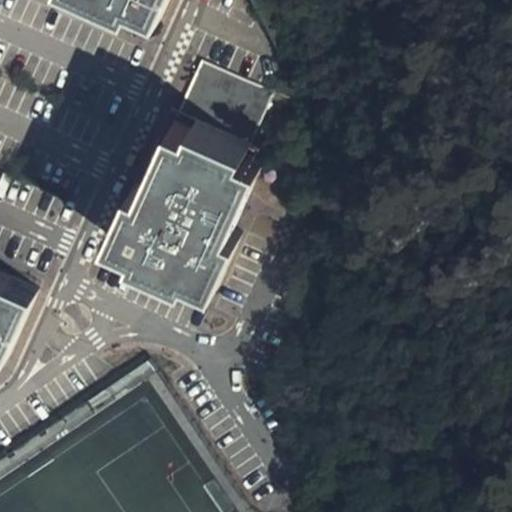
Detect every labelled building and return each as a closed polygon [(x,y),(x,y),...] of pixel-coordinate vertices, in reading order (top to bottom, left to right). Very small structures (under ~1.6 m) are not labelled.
[(47,0),(47,1),(71,12),(75,3),(68,0),(47,0)] [(142,33),(156,0),(68,0),(75,3),(71,12),(114,31),(118,22),(142,33)] [(247,152),(275,93),(203,60),(200,68),(179,112),(197,120),(193,129),(176,121),(169,136),(176,139),(164,165),(152,191),(145,187),(136,183),(112,235),(140,248),(167,261),(194,273),(221,285),(245,233),(234,228),(227,225),(239,199),(251,173),(258,176),(265,160),(247,152)] [(179,112),(200,68),(190,64),(170,108),(179,112)] [(176,139),(169,136),(157,161),(164,165),(176,139)] [(164,165),(157,161),(145,187),(152,191),(164,165)] [(246,203),(258,176),(251,173),(239,199),(246,203)] [(234,228),(246,203),(239,199),(227,225),(234,228)] [(167,261),(140,248),(136,256),(163,269),(167,261)] [(190,281),(194,273),(167,261),(163,269),(190,281)] [(0,308),(16,316),(20,306),(0,297),(0,308)] [(0,351),(16,316),(0,308),(0,351)] [(285,452),(299,474),(320,460),(305,439),(285,452)]
